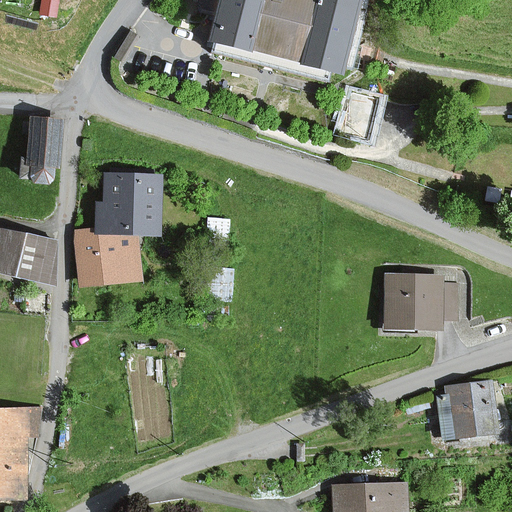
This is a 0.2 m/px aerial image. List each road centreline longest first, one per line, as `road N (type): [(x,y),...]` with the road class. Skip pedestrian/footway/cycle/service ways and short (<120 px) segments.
road 1 (unclassified): [(511,257),(365,195),(106,106),(92,89)]
road 2 (unclassified): [(87,511),(191,461),(511,351)]
road 3 (residential): [(22,511),(53,393),(72,120),(92,89)]
road 4 (track): [(431,432),(300,452)]
